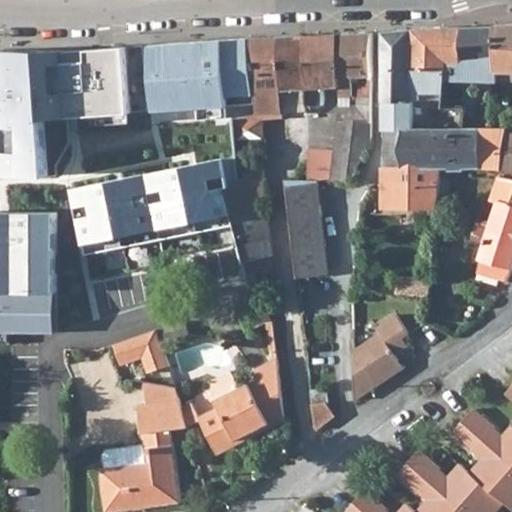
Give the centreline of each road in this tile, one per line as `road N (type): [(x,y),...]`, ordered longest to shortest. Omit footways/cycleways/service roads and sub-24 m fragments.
road 1 (residential): [(249,511),(511,310)]
road 2 (tertiary): [(217,0),(434,0)]
road 3 (tertiary): [(136,0),(86,11),(0,8)]
